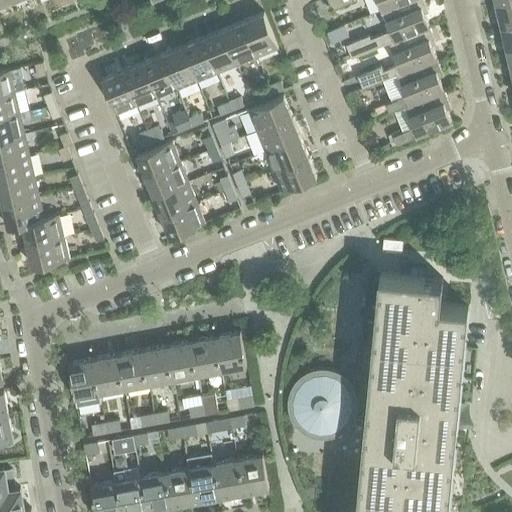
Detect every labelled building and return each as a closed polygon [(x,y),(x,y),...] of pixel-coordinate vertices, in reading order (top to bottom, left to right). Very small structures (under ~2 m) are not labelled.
[(15,0),(0,0),(0,8),(16,2),(15,0)] [(377,0),(382,11),(407,0),(329,0),(333,10),(356,1),(355,0),(377,0)] [(353,57),(390,42),(429,26),(423,9),(427,8),(423,0),(407,0),(382,11),(390,31),(371,39),(370,36),(348,45),(353,57)] [(501,25),(511,22),(511,0),(501,0),(496,1),(501,25)] [(264,13),(243,21),(257,56),(278,48),(264,13)] [(243,21),(223,29),(238,64),(257,56),(243,21)] [(511,22),(501,25),(507,49),(511,47),(511,22)] [(365,88),(398,75),(437,59),(430,41),(435,40),(429,26),(390,42),(399,64),(384,70),(383,66),(360,75),(365,88)] [(223,29),(203,37),(217,72),(238,64),(223,29)] [(203,37),(183,45),(197,80),(217,72),(203,37)] [(183,45),(163,53),(177,88),(197,80),(183,45)] [(163,53),(143,61),(157,96),(177,88),(163,53)] [(390,113),(404,107),(445,90),(438,72),(442,71),(437,59),(398,75),(406,97),(387,105),(389,110),(390,113)] [(37,75),(46,73),(43,61),(35,63),(37,75)] [(143,61),(123,69),(137,104),(157,96),(143,61)] [(0,70),(0,93),(15,90),(10,68),(0,70)] [(116,112),(137,104),(123,69),(102,77),(116,112)] [(281,81),(269,86),(272,93),(284,89),(281,81)] [(260,98),(272,93),(269,86),(257,91),(260,98)] [(0,93),(0,115),(20,111),(15,90),(0,93)] [(450,104),(445,90),(404,107),(413,129),(394,137),(397,145),(452,123),(446,106),(450,104)] [(44,94),(48,105),(56,102),(52,91),(44,94)] [(248,109),(257,130),(292,116),(284,95),(248,109)] [(242,97),(229,102),(232,109),(245,104),(242,97)] [(61,115),(56,102),(48,105),(53,118),(61,115)] [(221,113),(232,109),(229,102),(218,106),(221,113)] [(386,103),(375,107),(378,115),(389,110),(387,105),(386,103)] [(0,115),(0,137),(24,132),(20,111),(0,115)] [(202,112),(189,118),(192,125),(205,120),(202,112)] [(257,130),(265,150),(300,136),(292,116),(257,130)] [(181,129),(192,125),(189,118),(178,122),(181,129)] [(216,129),(222,144),(231,140),(225,125),(216,129)] [(161,129),(149,134),(152,141),(164,136),(161,129)] [(60,134),(64,144),(65,145),(66,145),(72,143),(68,131),(60,134)] [(0,137),(0,159),(29,153),(24,132),(0,137)] [(202,135),(208,150),(216,146),(210,132),(202,135)] [(140,146),(152,141),(149,134),(137,138),(140,146)] [(265,150),(273,170),(308,156),(300,136),(265,150)] [(137,153),(145,175),(181,160),(172,139),(137,153)] [(235,150),(231,140),(222,144),(226,153),(235,150)] [(71,157),(66,145),(65,145),(64,144),(59,147),(64,160),(71,157)] [(220,156),(216,146),(208,150),(212,160),(220,156)] [(0,159),(0,181),(34,174),(29,153),(0,159)] [(317,177),(308,156),(273,170),(281,191),(317,177)] [(145,175),(153,195),(189,180),(181,160),(145,175)] [(233,172),(238,184),(245,181),(240,169),(233,172)] [(70,176),(75,187),(82,184),(78,173),(70,176)] [(0,181),(0,191),(3,203),(39,195),(34,174),(0,181)] [(219,177),(224,189),(232,186),(227,174),(219,177)] [(153,195),(161,215),(197,200),(189,180),(153,195)] [(250,193),(245,181),(238,184),(243,196),(250,193)] [(87,197),(82,184),(75,187),(80,200),(87,197)] [(237,198),(232,186),(224,189),(229,201),(237,198)] [(8,225),(22,222),(44,217),(43,216),(39,195),(3,203),(8,225)] [(205,221),(197,200),(161,215),(170,235),(205,221)] [(22,222),(27,243),(64,235),(59,212),(43,216),(44,217),(22,222)] [(87,217),(91,228),(99,225),(94,214),(87,217)] [(103,236),(99,225),(91,228),(96,239),(103,236)] [(69,257),(64,235),(27,243),(32,265),(69,257)] [(383,237),(382,249),(402,251),(403,239),(383,237)] [(290,390),(288,397),(288,405),(290,412),(293,419),(298,425),(303,430),(310,434),(317,436),(325,436),(332,435),(339,432),(346,428),(351,422),(354,417),(367,418),(363,458),(357,511),(448,511),(457,425),(458,422),(460,401),(465,346),(469,306),(447,304),(442,303),(444,280),(381,274),(370,273),(371,270),(370,270),(362,345),(374,346),(371,376),(355,375),(354,386),(351,380),(346,375),(339,370),(337,370),(332,368),(325,366),(317,367),(310,369),(303,372),(298,377),(293,383),(290,390)] [(240,331),(215,336),(221,369),(246,364),(240,331)] [(215,336),(191,340),(197,374),(221,369),(215,336)] [(191,340),(166,345),(173,378),(197,374),(191,340)] [(166,345),(141,349),(147,383),(173,378),(166,345)] [(141,349),(118,354),(123,387),(147,383),(141,349)] [(118,354),(93,358),(99,392),(123,387),(118,354)] [(74,396),(99,392),(93,358),(68,363),(74,396)] [(0,389),(0,415),(8,414),(4,389),(0,389)] [(240,408),(254,405),(252,395),(238,398),(240,408)] [(218,401),(203,404),(204,414),(220,411),(218,401)] [(191,417),(204,414),(203,404),(190,407),(191,417)] [(169,410),(153,413),(155,423),(170,420),(169,410)] [(143,425),(155,423),(153,413),(141,415),(143,425)] [(0,441),(13,439),(8,414),(0,415),(0,441)] [(244,416),(230,418),(232,428),(246,426),(244,416)] [(219,431),(232,428),(230,418),(217,420),(219,431)] [(118,419),(105,422),(106,431),(107,431),(107,432),(120,430),(118,419)] [(93,435),(107,432),(107,431),(106,431),(105,422),(91,424),(93,435)] [(196,424),(182,427),(184,437),(198,434),(196,424)] [(170,439),(184,437),(182,427),(168,429),(170,439)] [(148,433),(133,435),(134,445),(149,443),(148,433)] [(121,448),(134,445),(133,435),(119,438),(121,448)] [(84,454),(98,452),(96,442),(83,444),(84,454)] [(187,456),(189,467),(195,501),(219,496),(213,463),(211,451),(187,456)] [(263,454),(238,458),(244,492),(269,487),(263,454)] [(238,458),(213,463),(219,496),(244,492),(238,458)] [(155,473),(140,476),(146,510),(170,505),(164,471),(162,459),(153,460),(155,473)] [(113,468),(115,480),(121,511),(132,511),(146,510),(140,476),(138,464),(113,468)] [(31,511),(31,508),(24,509),(20,488),(7,490),(6,482),(14,481),(12,469),(4,471),(4,467),(0,467),(0,511),(31,511)] [(189,467),(164,471),(170,505),(195,501),(189,467)] [(95,511),(121,511),(115,480),(91,485),(95,511)]
